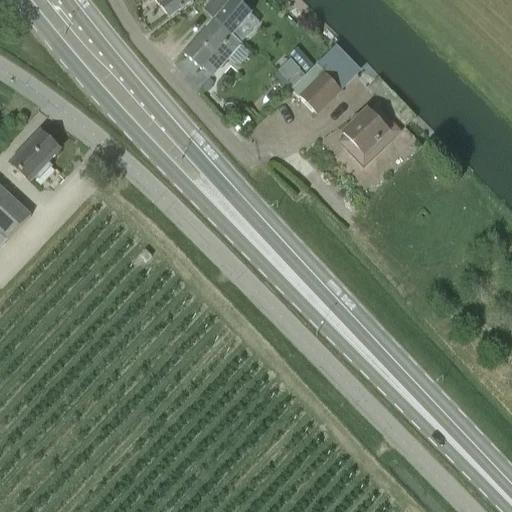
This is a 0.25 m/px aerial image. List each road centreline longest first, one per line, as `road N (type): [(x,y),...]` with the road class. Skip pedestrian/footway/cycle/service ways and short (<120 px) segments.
road 1 (unclassified): [(469,511),(155,192),(88,131),(0,69)]
road 2 (track): [(405,511),(85,183)]
road 3 (primary): [(26,0),(247,252),(336,320)]
road 4 (primary): [(336,320),(61,0)]
road 5 (primary): [(511,504),(336,320)]
